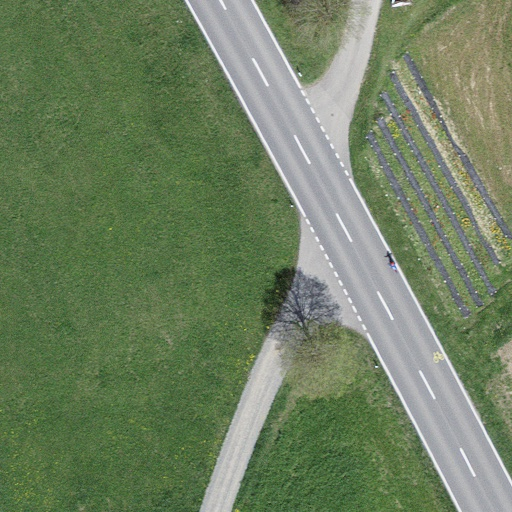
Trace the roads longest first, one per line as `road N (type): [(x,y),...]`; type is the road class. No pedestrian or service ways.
road 1 (secondary): [(492,511),(219,0)]
road 2 (track): [(344,226),(293,312),(212,511)]
road 3 (track): [(309,159),(367,0)]
